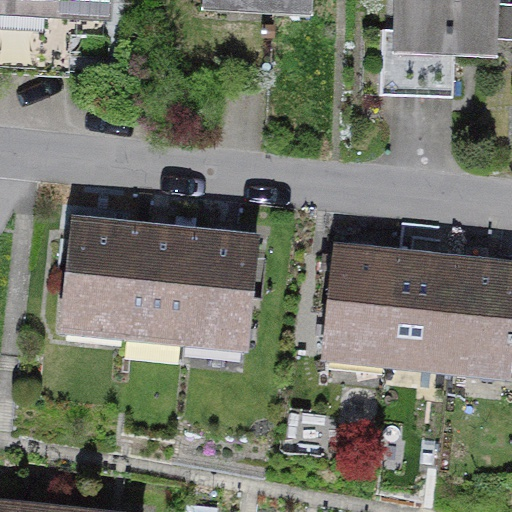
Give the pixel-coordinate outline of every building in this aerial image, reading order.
[(0,0),(0,60),(54,64),(56,36),(105,40),(108,0),(0,0)] [(319,0),(205,0),(204,25),(279,30),(318,32),(319,0)] [(511,0),(394,0),(391,68),(507,74),(511,0)] [(62,328),(121,336),(134,230),(75,222),(62,328)] [(190,237),(134,230),(121,336),(176,343),(190,237)] [(257,245),(190,237),(176,343),(244,351),(257,245)] [(327,353),(387,360),(399,258),(339,251),(327,353)] [(387,360),(441,366),(453,264),(399,258),(387,360)] [(511,316),(511,270),(453,264),(441,366),(506,374),(511,316)]
